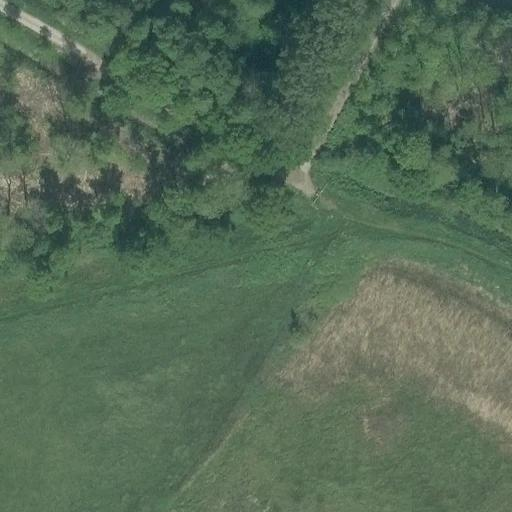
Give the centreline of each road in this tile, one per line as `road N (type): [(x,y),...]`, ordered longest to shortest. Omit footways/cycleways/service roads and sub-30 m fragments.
road 1 (unclassified): [(320,199),(0,14)]
road 2 (track): [(511,280),(423,235),(356,222)]
